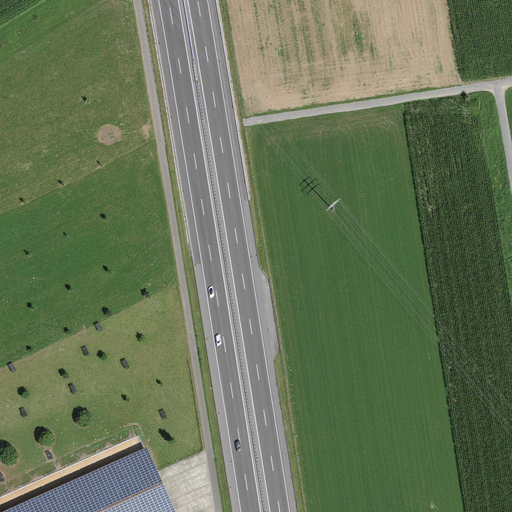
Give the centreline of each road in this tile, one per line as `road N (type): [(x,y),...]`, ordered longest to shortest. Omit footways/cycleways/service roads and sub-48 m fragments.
road 1 (motorway): [(279,511),(196,0)]
road 2 (track): [(218,511),(135,0)]
road 3 (motorway): [(167,0),(250,511)]
road 4 (track): [(511,87),(249,121)]
